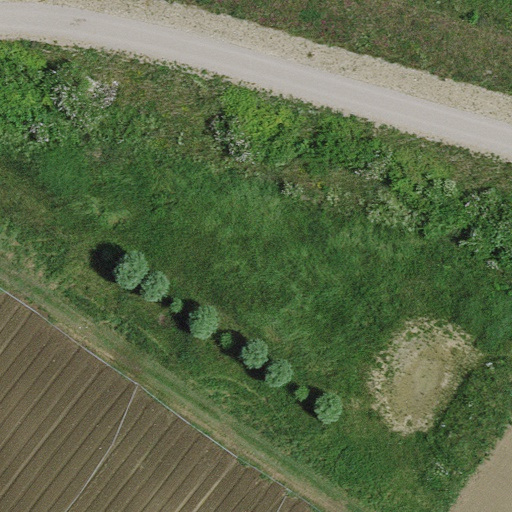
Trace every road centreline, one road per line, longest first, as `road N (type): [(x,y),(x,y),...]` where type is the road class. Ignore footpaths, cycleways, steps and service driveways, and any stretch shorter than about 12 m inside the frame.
road 1 (track): [(511,134),(200,41),(0,11)]
road 2 (track): [(0,268),(357,511)]
